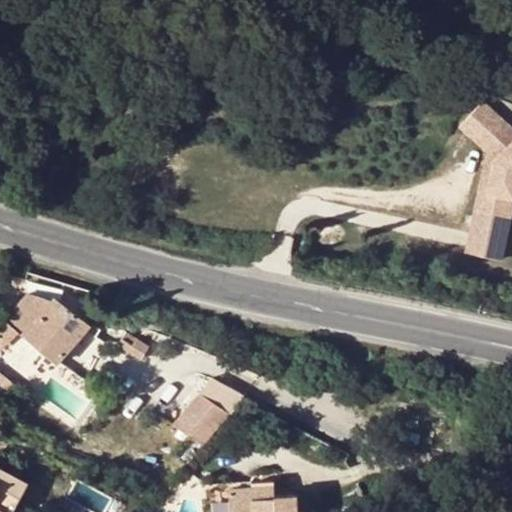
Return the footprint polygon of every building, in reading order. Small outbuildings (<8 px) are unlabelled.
[(478,258),(511,271),(511,268),(511,114),(490,133),(505,150),(509,145),(511,148),(511,194),(504,191),(478,258)] [(34,370),(46,356),(56,365),(90,325),(60,301),(52,301),(31,294),(7,322),(38,349),(26,364),(34,370)] [(236,354),(231,364),(254,376),(259,365),(236,354)] [(232,416),(246,400),(215,376),(205,393),(232,416)] [(179,423),(205,446),(232,416),(205,393),(179,423)] [(0,487),(21,499),(29,484),(0,467),(0,487)] [(255,500),(275,499),(275,486),(254,487),(255,500)] [(0,511),(2,510),(4,511),(13,511),(21,499),(0,487),(0,511)] [(299,511),(299,498),(275,499),(255,500),(254,487),(230,489),(231,511),(299,511)]
